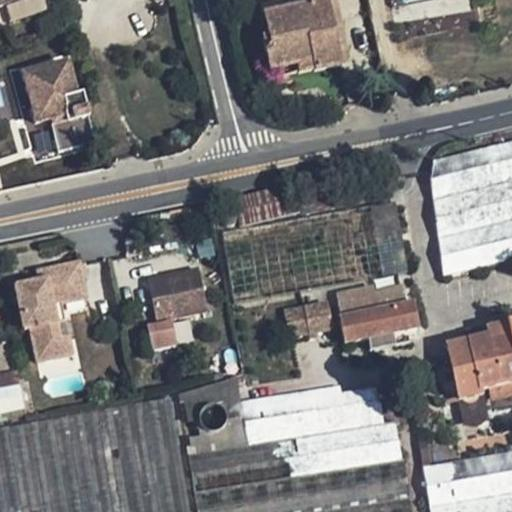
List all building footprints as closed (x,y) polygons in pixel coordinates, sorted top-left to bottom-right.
[(324,2),(263,16),(268,39),(262,40),(269,72),(296,67),(298,77),(339,68),(324,2)] [(65,65),(22,77),(35,125),(50,120),(58,153),(95,143),(85,108),(84,108),(81,95),(74,97),(65,65)] [(511,143),(433,163),(433,202),(439,240),(511,221),(511,143)] [(332,182),(269,198),(264,197),(259,197),(254,199),(251,203),(239,206),(245,231),(246,235),(303,220),(339,212),(332,182)] [(221,236),(236,304),(328,288),(407,273),(395,204),(303,220),(246,235),(245,231),(221,236)] [(511,226),(443,243),(449,277),(511,263),(511,226)] [(62,310),(87,305),(80,271),(45,277),(47,288),(39,289),(16,294),(25,336),(32,334),(38,368),(64,363),(60,344),(57,330),(54,312),(62,310)] [(37,279),(39,289),(47,288),(45,277),(37,279)] [(202,277),(151,288),(158,324),(209,314),(202,277)] [(417,306),(413,287),(340,302),(344,322),(349,347),(370,342),(394,338),(422,332),(417,306)] [(336,324),(331,305),(301,312),(306,332),(336,324)] [(66,328),(62,310),(54,312),(57,330),(66,328)] [(466,401),(488,396),(488,390),(495,389),(511,385),(511,324),(492,329),(494,336),(476,341),(453,347),(466,401)] [(473,328),(476,341),(494,336),(492,329),(491,324),(473,328)] [(394,338),(370,342),(372,352),(396,347),(394,338)] [(60,344),(64,363),(73,361),(69,343),(60,344)] [(0,419),(25,414),(18,380),(0,383),(0,419)] [(203,511),(413,511),(406,465),(393,382),(349,389),(245,408),(250,443),(195,454),(203,511)] [(511,385),(495,389),(498,401),(511,397),(511,385)] [(0,511),(192,511),(175,401),(0,431),(0,511)] [(511,511),(511,446),(422,462),(430,511),(511,511)]
